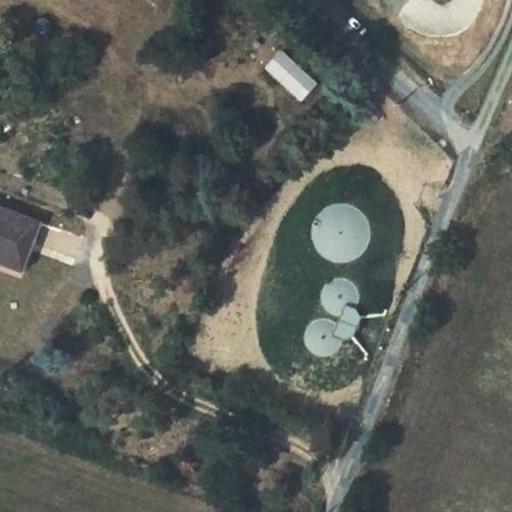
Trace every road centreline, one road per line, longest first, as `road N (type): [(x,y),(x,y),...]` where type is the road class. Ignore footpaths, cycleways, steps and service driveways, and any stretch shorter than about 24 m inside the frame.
road 1 (residential): [(462,149),(322,511)]
road 2 (unknown): [(337,472),(148,364),(105,320),(67,250)]
